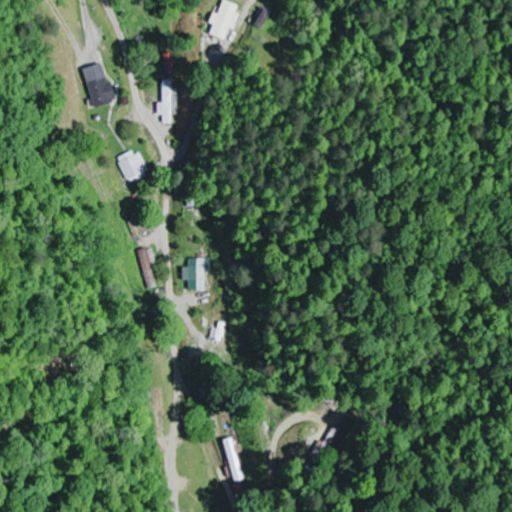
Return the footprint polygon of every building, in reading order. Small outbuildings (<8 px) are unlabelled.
[(222,0),(207,32),(224,41),(240,7),(225,0),(222,0)] [(118,101),(107,62),(86,69),(98,107),(118,101)] [(120,160),(132,183),(152,172),(141,150),(120,160)] [(139,236),(151,232),(145,214),(132,219),(139,236)] [(162,286),(152,248),(141,251),(151,290),(162,286)] [(189,267),(189,290),(206,290),(206,259),(190,259),(190,267),(189,267)] [(341,434),(328,426),(310,454),(323,462),(341,434)] [(227,440),(236,482),(245,480),(236,438),(227,440)]
